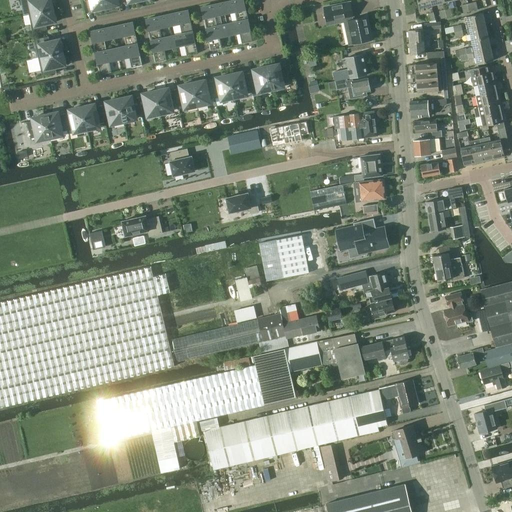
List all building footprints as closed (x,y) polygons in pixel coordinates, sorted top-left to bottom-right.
[(25,0),(29,14),(53,9),(53,5),(54,5),(53,0),(25,0)] [(104,0),(85,0),(85,1),(91,0),(93,10),(95,10),(96,12),(103,10),(102,8),(106,8),(104,0)] [(104,0),(106,8),(109,7),(110,9),(117,7),(116,5),(119,5),(117,0),(104,0)] [(235,0),(223,3),(225,13),(235,11),(237,22),(248,20),(244,0),(235,0)] [(433,7),(433,5),(431,0),(418,0),(420,9),(427,7),(428,9),(433,7)] [(477,2),(470,3),(472,11),(479,9),(477,2)] [(206,29),(222,25),(220,14),(225,13),(223,3),(202,7),(206,29)] [(372,39),(367,16),(353,19),(352,15),(353,15),(350,3),(324,8),(327,21),(349,16),(355,43),(372,39)] [(465,12),(472,11),(470,3),(463,5),(465,12)] [(57,19),(56,12),(54,12),(53,9),(29,14),(33,32),(47,29),(46,24),(56,21),(56,19),(57,19)] [(168,15),(170,25),(180,23),(182,34),(193,31),(188,10),(168,15)] [(466,24),(467,29),(486,25),(484,13),(468,17),(469,23),(466,24)] [(151,40),(161,38),(159,27),(170,25),(168,15),(146,19),(151,40)] [(237,22),(228,24),(230,35),(240,33),(242,44),(253,41),(248,20),(237,22)] [(133,22),(113,27),(115,37),(124,35),(127,46),(138,43),(136,37),(133,22)] [(228,24),(222,25),(206,29),(211,51),(222,48),(220,37),(230,35),(228,24)] [(473,40),(489,36),(486,25),(467,29),(468,34),(472,33),(473,40)] [(113,27),(91,31),(96,52),(106,50),(104,39),(115,37),(113,27)] [(423,30),(409,31),(410,42),(430,41),(429,35),(423,35),(423,30)] [(182,34),(172,36),(175,47),(184,45),(187,56),(198,53),(193,31),(182,34)] [(34,39),(38,58),(63,52),(62,49),(64,48),(62,41),(61,42),(60,39),(50,42),(49,36),(34,39)] [(172,36),(162,39),(161,38),(151,40),(156,63),(167,60),(164,49),(175,47),(172,36)] [(458,50),(460,56),(492,49),(489,36),(473,40),(475,47),(466,49),(466,48),(458,50)] [(425,48),(431,47),(430,41),(410,42),(412,56),(425,54),(425,48)] [(127,46),(117,48),(119,59),(124,58),(126,69),(131,67),(131,68),(142,66),(138,43),(127,46)] [(106,50),(96,52),(100,75),(112,72),(109,61),(119,59),(117,48),(106,51),(106,50)] [(479,64),(495,60),(492,49),(460,56),(461,61),(477,57),(479,64)] [(63,52),(38,58),(32,59),(35,71),(41,70),(42,76),(57,73),(55,67),(66,65),(65,63),(67,62),(65,55),(64,56),(63,52)] [(346,58),(348,69),(334,72),(333,72),(335,81),(347,78),(367,74),(363,54),(346,58)] [(439,63),(412,65),(413,75),(440,73),(439,63)] [(279,64),(266,67),(271,90),(281,88),(280,84),(289,82),(286,66),(280,67),(279,64)] [(474,87),(479,86),(497,82),(495,71),(490,72),(488,65),(470,70),(474,87)] [(254,72),(249,74),(252,90),(261,88),(261,92),(271,90),(266,67),(253,69),(254,72)] [(242,72),(229,75),(234,98),(244,96),(244,92),(252,90),(249,74),(243,75),(242,72)] [(441,83),(440,73),(413,75),(414,85),(441,83)] [(217,80),(212,82),(215,98),(224,96),(224,100),(234,98),(229,75),(217,77),(217,80)] [(335,81),(336,88),(349,85),(348,80),(347,78),(335,81)] [(371,91),(368,78),(354,81),(353,79),(348,80),(349,85),(349,87),(348,88),(350,99),(368,96),(367,92),(371,91)] [(205,80),(193,83),(198,106),(208,104),(207,100),(215,98),(212,82),(206,83),(205,80)] [(500,92),(497,82),(479,86),(481,95),(482,96),(500,92)] [(180,88),(175,90),(178,106),(187,104),(188,108),(198,106),(193,83),(180,86),(180,88)] [(441,83),(414,85),(414,92),(441,90),(441,83)] [(437,96),(437,99),(448,98),(447,84),(443,85),(444,95),(437,96)] [(318,85),(309,87),(310,93),(320,91),(318,85)] [(169,88),(156,91),(161,114),(171,112),(170,108),(178,106),(175,90),(169,91),(169,88)] [(144,96),(138,98),(142,114),(150,112),(151,116),(161,114),(156,91),(143,94),(144,96)] [(481,95),(476,96),(478,108),(502,102),(500,92),(482,96),(481,95)] [(132,96),(119,99),(124,122),(134,120),(133,116),(142,114),(138,98),(133,99),(132,96)] [(107,104),(101,106),(105,122),(113,120),(114,124),(124,122),(119,99),(106,102),(107,104)] [(409,102),(410,118),(429,117),(428,100),(409,102)] [(504,112),(502,102),(478,108),(481,118),(504,112)] [(95,104),(82,107),(87,130),(97,128),(96,124),(105,122),(101,106),(96,107),(95,104)] [(70,113),(64,114),(68,130),(76,128),(77,132),(87,130),(82,107),(69,110),(70,113)] [(58,112),(45,115),(50,138),(60,136),(59,132),(68,130),(64,114),(59,115),(58,112)] [(340,117),(342,129),(355,127),(362,126),(376,124),(374,112),(340,117)] [(508,121),(506,121),(504,112),(481,118),(482,126),(488,125),(488,126),(497,124),(499,135),(511,133),(508,121)] [(32,118),(33,121),(27,122),(31,138),(40,136),(40,140),(50,138),(45,115),(32,118)] [(300,121),(271,127),(274,141),(285,139),(286,143),(304,139),(303,134),(311,132),(308,120),(300,122),(300,121)] [(437,120),(416,122),(417,133),(438,131),(437,120)] [(343,141),(377,136),(376,124),(362,126),(355,127),(342,129),(343,141)] [(258,130),(228,137),(232,154),(261,147),(258,130)] [(511,149),(511,138),(511,133),(499,135),(500,139),(492,141),(496,160),(507,157),(505,151),(511,149)] [(491,141),(490,137),(481,139),(486,162),(496,160),(492,141),(491,141)] [(416,142),(417,156),(431,155),(431,152),(440,151),(439,139),(416,142)] [(469,141),(471,148),(472,147),(476,164),(486,162),(481,139),(469,141)] [(462,150),(466,167),(476,164),(472,147),(471,148),(462,150)] [(173,160),(170,161),(173,176),(195,171),(192,156),(189,157),(187,149),(171,153),(173,160)] [(443,159),(450,158),(458,157),(456,149),(442,151),(443,159)] [(26,150),(17,152),(18,159),(27,157),(26,150)] [(362,157),(364,174),(355,175),(356,181),(357,181),(365,180),(365,178),(383,175),(381,155),(362,157)] [(458,164),(457,158),(448,160),(450,172),(459,171),(458,164)] [(438,162),(421,165),(423,177),(440,174),(438,162)] [(363,201),(386,198),(384,180),(361,183),(363,201)] [(342,184),(310,191),(314,210),(346,203),(342,184)] [(441,199),(426,202),(428,213),(443,211),(457,208),(455,198),(463,196),(462,187),(448,189),(449,198),(441,199)] [(235,196),(226,198),(230,213),(251,208),(252,213),(259,212),(256,200),(250,201),(248,193),(239,195),(235,196)] [(271,196),(261,198),(263,204),(272,202),(271,196)] [(377,204),(363,205),(364,215),(378,214),(377,204)] [(443,211),(428,213),(432,231),(446,228),(443,211)] [(132,219),(122,221),(126,236),(141,232),(149,231),(150,236),(162,233),(158,217),(147,219),(146,215),(136,218),(132,219)] [(354,225),(335,229),(340,251),(357,247),(358,254),(367,252),(390,247),(385,225),(376,227),(374,218),(353,223),(354,225)] [(191,224),(183,225),(185,233),(192,231),(191,224)] [(462,225),(450,227),(452,238),(470,235),(469,227),(463,228),(462,225)] [(101,231),(90,233),(91,239),(103,236),(101,231)] [(301,235),(260,243),(267,281),(308,273),(301,235)] [(511,251),(502,259),(505,263),(511,262),(511,251)] [(433,256),(436,268),(462,263),(461,257),(450,259),(449,253),(433,256)] [(472,261),(471,254),(463,256),(464,263),(472,261)] [(465,278),(462,263),(436,268),(438,281),(453,278),(453,280),(465,278)] [(164,274),(154,276),(151,266),(150,267),(0,303),(0,407),(174,367),(173,362),(167,336),(157,295),(169,292),(170,291),(166,273),(164,274)] [(248,280),(259,277),(256,266),(245,269),(247,276),(248,280)] [(367,271),(338,279),(341,290),(364,284),(365,291),(375,289),(385,286),(386,289),(390,288),(386,273),(369,277),(367,271)] [(235,279),(241,301),(253,298),(247,276),(235,279)] [(262,286),(259,277),(248,280),(251,289),(262,286)] [(511,281),(480,290),(491,328),(493,336),(496,348),(484,351),(485,357),(488,367),(509,361),(511,360),(511,345),(511,344),(511,343),(511,281)] [(365,291),(364,291),(366,299),(369,298),(371,304),(373,303),(393,298),(390,288),(386,289),(385,286),(375,289),(365,291)] [(464,301),(461,293),(446,298),(447,305),(450,304),(451,309),(444,311),(448,326),(467,320),(467,322),(473,321),(471,313),(466,314),(463,305),(462,302),(464,301)] [(393,298),(373,303),(375,308),(374,309),(375,314),(377,315),(377,318),(385,316),(385,314),(397,311),(397,310),(398,308),(397,304),(395,304),(394,298),(393,298)] [(353,304),(354,311),(363,309),(361,302),(353,304)] [(295,304),(279,307),(280,313),(283,323),(298,319),(295,304)] [(234,311),(220,314),(223,326),(237,323),(256,318),(253,306),(234,311)] [(342,318),(339,308),(326,311),(328,321),(342,318)] [(280,313),(261,318),(266,341),(286,336),(283,323),(280,313)] [(298,319),(283,323),(286,336),(286,338),(320,330),(316,315),(298,319)] [(176,338),(172,339),(177,362),(260,342),(266,341),(261,318),(237,324),(184,336),(176,338)] [(355,333),(341,336),(350,375),(366,371),(359,342),(357,342),(355,333)] [(332,370),(334,379),(350,375),(341,336),(285,349),(261,354),(254,356),(251,357),(252,362),(255,361),(256,365),(192,379),(99,400),(108,440),(151,430),(160,473),(179,468),(173,442),(199,436),(196,420),(201,419),(296,397),(290,372),(322,365),(322,364),(333,361),(335,369),(332,370)] [(266,341),(260,342),(262,352),(288,346),(286,338),(286,336),(266,341)] [(393,339),(362,346),(366,359),(377,357),(378,360),(386,358),(392,357),(393,361),(397,360),(398,362),(400,364),(402,365),(404,365),(406,364),(407,362),(408,360),(408,357),(409,357),(404,336),(393,339)] [(461,368),(477,364),(475,359),(485,357),(484,351),(482,347),(472,349),(473,352),(457,356),(461,368)] [(250,365),(248,357),(223,363),(225,371),(250,365)] [(481,371),(485,385),(496,381),(498,388),(507,386),(502,370),(510,367),(509,363),(481,371)] [(431,375),(418,377),(418,382),(425,381),(425,385),(432,384),(431,375)] [(419,402),(413,378),(383,386),(379,387),(379,390),(382,399),(399,395),(403,413),(409,412),(411,410),(410,407),(411,405),(419,402)] [(388,425),(382,399),(379,390),(219,428),(216,418),(200,422),(211,470),(213,470),(214,471),(379,431),(378,427),(388,425)] [(495,402),(492,403),(484,406),(486,411),(475,414),(474,414),(480,433),(498,428),(492,411),(495,411),(502,408),(507,407),(506,404),(505,399),(495,402)] [(401,437),(402,439),(405,449),(399,451),(403,463),(402,463),(403,465),(405,464),(416,461),(415,455),(416,455),(417,454),(425,452),(421,440),(422,439),(421,437),(417,438),(413,425),(391,431),(392,432),(394,438),(394,439),(401,437)] [(193,438),(191,439),(188,440),(186,442),(185,444),(184,446),(184,449),(184,452),(185,454),(186,456),(188,458),(191,459),(193,460),(196,460),(198,459),(201,458),(203,456),(204,454),(205,452),(205,449),(205,446),(204,444),(203,442),(201,440),(198,439),(196,438),(193,438)] [(335,444),(321,447),(329,481),(343,478),(335,444)] [(511,460),(492,467),(497,482),(501,481),(503,489),(511,485),(511,460)] [(329,511),(412,511),(406,482),(327,501),(329,511)]
